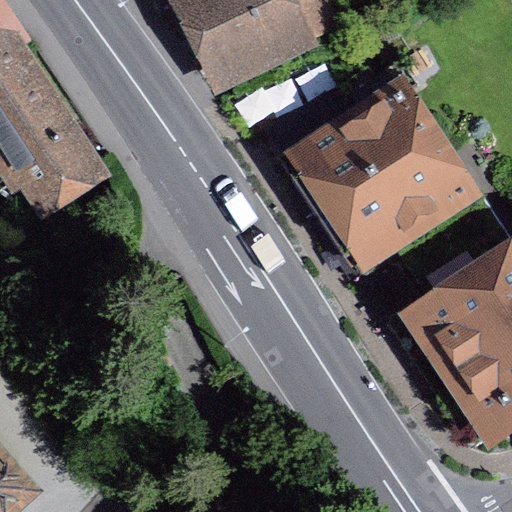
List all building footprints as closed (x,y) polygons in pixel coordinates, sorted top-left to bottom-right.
[(302,44),(336,29),(321,0),(159,0),(152,3),(203,110),(310,60),(302,44)] [(35,235),(109,181),(15,54),(29,44),(0,5),(0,206),(3,210),(12,203),(35,235)] [(392,91),(350,119),(330,91),(260,138),(279,166),(262,178),(342,298),(388,268),(419,312),(510,251),(473,196),(466,201),(392,91)] [(511,449),(511,250),(510,251),(419,312),(379,339),(472,476),(511,449)] [(0,511),(8,511),(30,493),(0,460),(0,511)] [(284,511),(276,502),(264,511),(284,511)]
